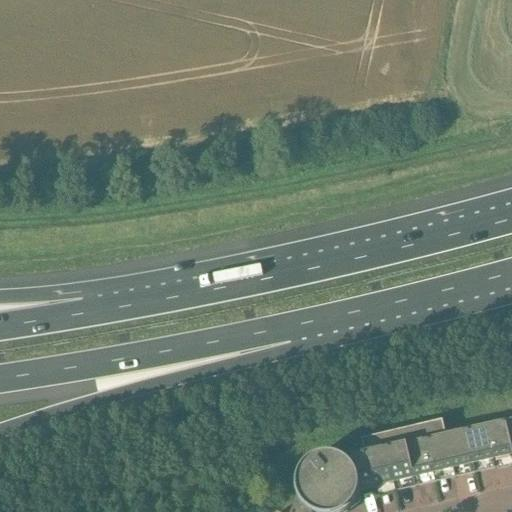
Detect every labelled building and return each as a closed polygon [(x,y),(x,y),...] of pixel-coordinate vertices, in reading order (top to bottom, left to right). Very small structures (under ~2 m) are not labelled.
[(422,428),(433,475),(453,470),(446,438),(443,423),(422,428)] [(485,429),(493,461),(511,456),(511,450),(506,424),(485,429)] [(413,479),(433,475),(422,428),(402,432),(413,479)] [(485,429),(465,433),(473,466),(493,461),(485,429)] [(402,432),(382,437),(394,484),(413,479),(402,432)] [(453,470),(473,466),(465,433),(446,438),(453,470)] [(374,489),(394,484),(382,437),(362,442),(365,457),(366,457),(374,489)] [(359,496),(360,492),(360,487),(360,481),(358,476),(356,472),(352,468),(349,464),(345,461),(340,459),(335,457),(329,456),(323,457),(317,458),(312,461),(307,464),(303,468),(299,473),(297,479),(296,485),(296,490),(296,496),(298,502),(301,506),(304,510),(305,511),(336,511),(359,493),(358,495),(359,496)] [(365,457),(345,461),(349,464),(352,468),(356,472),(358,476),(360,481),(360,487),(360,492),(374,489),(366,457),(365,457)] [(298,502),(294,511),(305,511),(304,510),(301,506),(298,502)]
